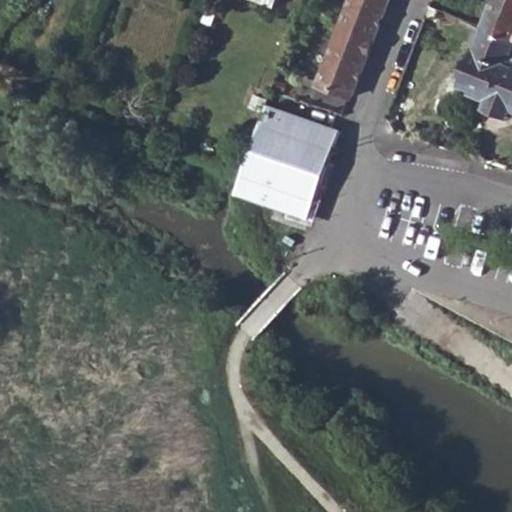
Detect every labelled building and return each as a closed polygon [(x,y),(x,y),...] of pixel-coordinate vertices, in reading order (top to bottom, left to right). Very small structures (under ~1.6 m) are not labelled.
[(350,0),(320,83),(353,95),(390,0),(350,0)] [(511,0),(496,0),(486,26),(511,35),(511,0)] [(424,20),(437,25),(443,10),(429,5),(424,20)] [(464,83),(492,95),(511,102),(511,35),(486,26),(464,83)] [(511,102),(492,95),(487,108),(508,116),(511,103),(511,102)] [(267,103),(236,188),(307,215),(316,195),(341,130),(267,103)]
